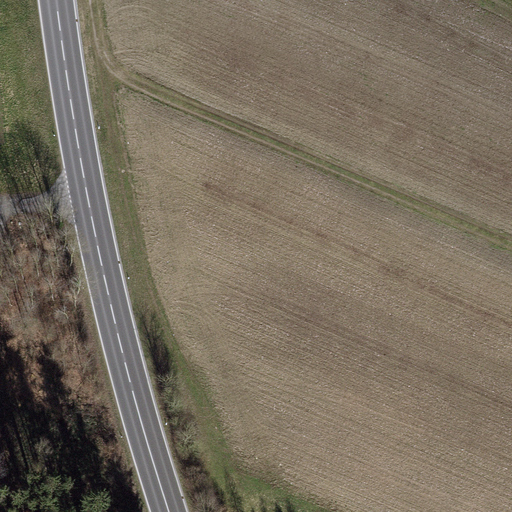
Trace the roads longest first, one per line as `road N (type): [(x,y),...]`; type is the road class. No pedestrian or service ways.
road 1 (secondary): [(56,0),(104,274),(169,511)]
road 2 (track): [(511,248),(134,82),(107,60),(94,0)]
